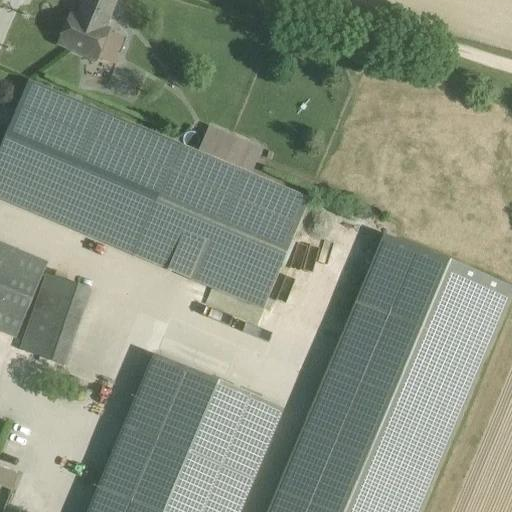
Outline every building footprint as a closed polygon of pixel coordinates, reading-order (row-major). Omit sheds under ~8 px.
[(71,14),(58,44),(96,60),(109,30),(105,28),(116,1),(113,0),(83,0),(80,8),(81,8),(79,14),(78,14),(77,16),(71,14)] [(251,175),(197,153),(28,82),(0,148),(0,199),(264,310),(310,200),(251,175)] [(420,511),(511,291),(511,288),(382,234),(267,511),(420,511)] [(48,264),(0,244),(0,330),(17,338),(48,264)] [(93,289),(50,273),(22,348),(67,364),(93,289)] [(153,355),(87,511),(240,511),(284,410),(153,355)]
